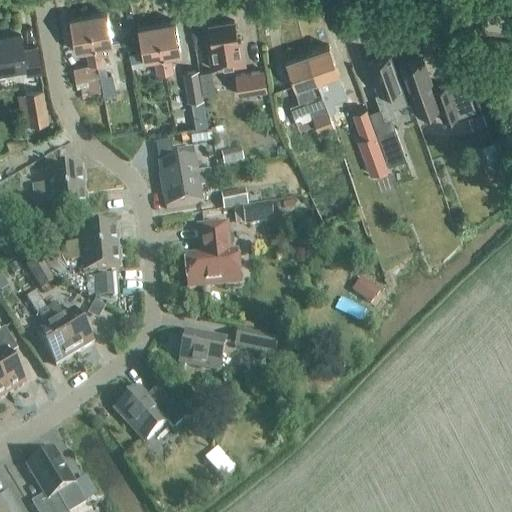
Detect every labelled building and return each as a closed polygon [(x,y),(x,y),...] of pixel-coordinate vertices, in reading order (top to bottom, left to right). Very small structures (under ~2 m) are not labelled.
[(273,16),(288,14),(286,2),(271,4),(273,16)] [(87,16),(96,65),(104,63),(101,47),(112,45),(106,13),(87,16)] [(96,65),(87,16),(69,20),(75,52),(85,50),(88,66),(96,65)] [(240,41),(237,41),(234,21),(208,26),(211,45),(208,46),(212,69),(244,64),(240,41)] [(156,25),(165,73),(173,72),(170,56),(181,54),(175,22),(156,25)] [(165,73),(156,25),(137,28),(143,61),(154,59),(157,75),(165,73)] [(27,75),(41,72),(37,48),(23,50),(21,36),(0,39),(0,73),(26,69),(27,75)] [(347,97),(338,73),(328,46),(306,54),(322,97),(327,110),(329,115),(333,113),(336,106),(334,102),(347,97)] [(314,99),(322,97),(306,54),(285,62),(295,89),(310,84),(312,89),(311,89),(314,99)] [(407,102),(401,87),(390,55),(367,63),(378,94),(375,95),(384,120),(394,116),(391,108),(407,102)] [(130,86),(126,59),(113,60),(117,87),(130,86)] [(400,67),(411,100),(412,100),(417,115),(438,107),(443,121),(457,116),(448,93),(435,97),(433,92),(434,92),(423,59),(400,67)] [(96,65),(88,66),(72,69),(76,88),(79,87),(81,97),(92,95),(93,105),(102,103),(96,65)] [(184,73),(188,102),(202,100),(197,71),(184,73)] [(262,71),(235,75),(239,95),(265,90),(262,71)] [(200,123),(201,145),(218,144),(215,90),(202,91),(203,123),(200,123)] [(22,127),(49,123),(43,91),(18,95),(22,127)] [(152,124),(148,103),(137,104),(141,126),(152,124)] [(333,128),(329,115),(327,110),(312,116),(318,133),(333,128)] [(407,159),(396,130),(378,137),(388,166),(407,159)] [(387,168),(375,135),(358,141),(370,174),(387,168)] [(230,145),(232,156),(253,151),(251,141),(230,145)] [(161,186),(209,177),(208,169),(196,172),(193,156),(157,163),(161,186)] [(347,205),(358,202),(343,158),(331,162),(347,205)] [(34,197),(83,192),(81,170),(45,174),(47,187),(33,188),(34,197)] [(45,174),(31,175),(33,188),(47,187),(45,174)] [(209,177),(161,186),(165,208),(201,202),(199,187),(211,185),(209,177)] [(83,192),(34,197),(34,206),(48,204),(50,217),(85,213),(83,192)] [(244,192),(220,197),(223,211),(247,207),(244,192)] [(0,227),(20,226),(18,204),(0,205),(0,227)] [(245,226),(271,222),(269,206),(242,210),(245,226)] [(201,256),(184,258),(187,290),(240,285),(236,253),(229,254),(226,226),(198,229),(200,249),(201,256)] [(67,253),(117,249),(115,229),(79,232),(80,245),(66,246),(67,253)] [(117,249),(67,253),(68,264),(82,262),(83,275),(119,272),(117,249)] [(26,267),(40,290),(53,281),(39,259),(26,267)] [(361,278),(351,292),(370,305),(379,291),(361,278)] [(37,317),(38,316),(45,328),(35,334),(55,368),(74,357),(46,311),(35,293),(26,299),(37,317)] [(55,306),(46,311),(74,357),(93,346),(72,312),(62,318),(55,306)] [(120,327),(129,314),(119,307),(110,320),(120,327)] [(0,382),(8,396),(26,386),(8,357),(17,352),(4,330),(0,332),(0,382)] [(274,357),(277,340),(238,332),(234,349),(274,357)] [(186,334),(179,365),(218,373),(225,342),(186,334)] [(0,400),(8,396),(0,382),(0,400)] [(145,400),(137,391),(115,410),(145,443),(166,424),(173,431),(185,420),(189,423),(158,388),(145,400)] [(83,403),(74,412),(84,422),(93,413),(83,403)] [(226,476),(243,463),(222,438),(206,452),(226,476)] [(74,487),(74,486),(54,452),(26,468),(44,498),(32,505),(36,511),(74,511),(85,506),(74,487)] [(0,511),(19,511),(8,493),(0,498),(0,511)]
